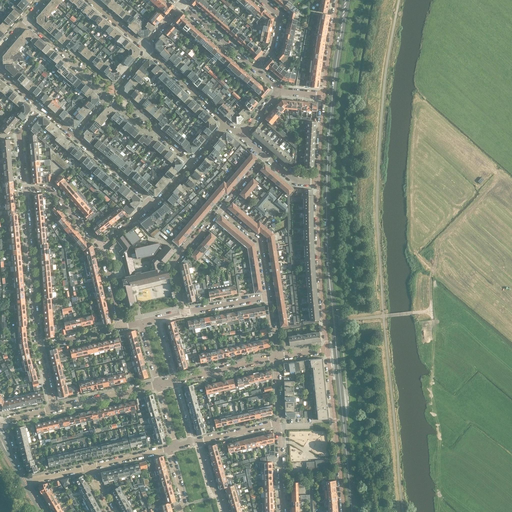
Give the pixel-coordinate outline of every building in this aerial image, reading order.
[(18,4),(17,5),(23,11),(23,10),(26,7),(20,2),(18,0),(15,0),(15,1),(18,4)] [(79,0),(75,5),(77,7),(75,10),(76,11),(79,8),(84,2),(82,0),(81,0),(79,0)] [(111,8),(116,3),(115,3),(113,1),(114,0),(113,0),(111,0),(107,5),(111,9),(111,8)] [(200,0),(195,6),(197,7),(198,7),(199,8),(205,2),(206,0),(203,0),(203,1),(203,0),(202,0),(200,0)] [(247,0),(248,0),(243,6),(239,10),(241,12),(245,7),(247,9),(253,3),(252,2),(251,1),(250,1),(249,0),(247,0)] [(289,0),(288,1),(282,8),(283,8),(283,9),(284,10),(285,10),(286,11),(292,5),(294,2),(291,0),(289,0)] [(48,5),(56,11),(57,10),(55,8),(57,6),(51,1),(48,5)] [(163,1),(157,7),(161,11),(168,4),(166,2),(165,2),(163,1)] [(82,12),(88,5),(84,2),(79,8),(81,10),(80,11),(82,12)] [(205,2),(199,8),(200,9),(200,10),(201,11),(202,11),(203,12),(209,5),(205,2)] [(114,12),(120,5),(118,4),(118,5),(116,3),(111,8),(114,12)] [(120,5),(114,12),(118,15),(123,9),(121,7),(122,7),(124,4),(122,3),(120,5)] [(168,4),(161,11),(165,14),(166,15),(173,6),(172,6),(173,5),(171,3),(170,4),(169,3),(168,4)] [(207,15),(213,9),(217,4),(216,3),(214,4),(212,8),(209,5),(203,12),(204,12),(204,13),(205,14),(206,14),(207,15)] [(247,9),(246,11),(250,14),(251,13),(257,6),(256,6),(256,5),(255,4),(254,4),(253,3),(247,9)] [(11,4),(9,6),(20,14),(23,11),(17,5),(17,6),(15,7),(11,4)] [(315,11),(318,12),(326,13),(328,5),(319,4),(319,7),(319,8),(316,8),(315,11)] [(48,5),(45,8),(51,14),(52,15),(54,13),(56,11),(48,5)] [(87,15),(92,9),(88,5),(82,12),(81,14),(85,17),(87,15)] [(292,5),(286,11),(286,12),(288,13),(289,14),(299,11),(292,5)] [(12,11),(10,13),(17,18),(20,14),(9,6),(8,7),(12,11)] [(257,6),(251,13),(254,16),(261,9),(259,7),(258,8),(257,6)] [(211,19),(217,12),(221,8),(220,7),(215,11),(213,9),(207,15),(208,16),(208,17),(209,18),(210,17),(211,19)] [(51,14),(45,8),(41,12),(45,16),(47,17),(47,18),(47,17),(49,15),(50,16),(51,14)] [(262,8),(261,9),(254,16),(259,19),(260,18),(262,16),(266,11),(265,11),(265,10),(265,9),(264,9),(262,8)] [(90,18),(95,12),(92,9),(87,15),(88,16),(88,17),(90,18)] [(123,9),(118,15),(122,18),(127,12),(126,10),(125,11),(123,9)] [(127,12),(122,18),(126,21),(131,16),(129,14),(129,13),(131,11),(129,9),(127,12)] [(156,11),(152,16),(159,21),(160,21),(161,20),(161,19),(163,17),(161,16),(160,15),(159,14),(157,12),(156,11)] [(266,11),(262,16),(265,19),(266,20),(274,18),(268,13),(269,13),(267,12),(266,11)] [(289,18),(288,18),(297,20),(299,11),(289,14),(289,16),(288,16),(288,17),(289,18)] [(90,18),(88,20),(92,23),(94,21),(99,15),(95,12),(90,18)] [(215,22),(221,16),(217,12),(211,19),(211,20),(213,21),(215,22)] [(17,18),(10,13),(8,15),(7,13),(5,15),(6,15),(7,17),(13,22),(17,18)] [(126,21),(129,25),(130,25),(133,21),(135,19),(135,18),(139,15),(137,13),(134,17),(133,17),(133,18),(131,16),(126,21)] [(174,21),(175,22),(177,24),(178,25),(184,18),(183,17),(184,16),(183,16),(184,15),(183,14),(182,14),(181,13),(174,21)] [(219,26),(225,19),(229,15),(227,13),(224,16),(222,14),(221,16),(215,22),(215,23),(217,24),(219,26)] [(330,15),(320,13),(320,14),(320,15),(317,30),(327,32),(327,29),(326,29),(328,19),(329,19),(330,15)] [(13,22),(7,17),(6,15),(2,19),(4,20),(10,26),(13,22)] [(99,15),(94,21),(96,23),(95,25),(96,26),(97,25),(103,18),(99,15)] [(152,16),(149,20),(152,23),(155,26),(157,24),(158,24),(159,23),(159,22),(159,21),(152,16)] [(102,27),(107,21),(103,18),(97,25),(96,26),(98,27),(100,26),(102,27)] [(184,18),(178,25),(182,29),(188,22),(186,21),(186,20),(184,18)] [(266,22),(266,26),(271,27),(272,27),(272,26),(273,25),(272,24),(274,18),(266,20),(266,22)] [(129,25),(128,26),(132,30),(140,20),(138,19),(135,23),(133,21),(130,25),(129,25)] [(227,25),(231,21),(229,19),(228,21),(225,19),(219,26),(219,27),(220,28),(221,28),(224,30),(228,26),(227,25)] [(0,23),(0,24),(7,30),(10,26),(4,20),(2,23),(0,20),(0,23)] [(140,20),(132,30),(136,33),(136,32),(137,32),(140,29),(142,26),(142,24),(141,23),(142,21),(140,20)] [(46,23),(42,27),(46,30),(51,25),(52,24),(50,23),(48,21),(47,21),(47,22),(46,23)] [(105,31),(110,25),(107,22),(107,21),(102,27),(98,31),(100,33),(103,29),(105,31)] [(147,28),(151,32),(154,28),(150,24),(146,21),(145,22),(147,24),(145,27),(146,27),(147,28)] [(228,26),(224,30),(226,32),(226,33),(227,34),(228,34),(229,34),(234,28),(232,25),(234,22),(233,21),(228,26)] [(188,22),(182,29),(186,32),(192,26),(190,24),(190,23),(189,22),(188,22)] [(51,25),(46,30),(50,34),(57,26),(55,25),(53,23),(52,24),(51,25)] [(110,25),(105,31),(107,33),(108,35),(114,28),(110,25)] [(168,29),(175,35),(176,33),(177,34),(179,32),(178,31),(177,31),(175,29),(175,28),(173,27),(171,25),(169,27),(168,28),(168,29)] [(57,26),(50,34),(54,37),(59,31),(57,29),(58,27),(57,26)] [(192,26),(186,32),(188,34),(187,36),(188,37),(190,35),(190,36),(196,29),(194,27),(193,26),(192,26)] [(114,28),(108,35),(105,39),(107,40),(110,37),(112,39),(113,37),(118,31),(114,28)] [(233,37),(238,31),(234,28),(229,34),(230,35),(230,36),(231,37),(232,37),(233,37)] [(238,31),(233,37),(234,39),(234,40),(235,41),(236,40),(236,41),(242,34),(240,33),(242,30),(241,28),(238,31)] [(166,31),(164,33),(166,35),(171,39),(172,40),(174,38),(173,37),(175,35),(168,29),(167,29),(165,31),(166,31)] [(196,29),(190,36),(194,39),(200,32),(198,31),(198,30),(197,29),(196,29)] [(327,32),(317,30),(314,47),(324,49),(324,46),(326,35),(327,32)] [(59,31),(54,37),(58,40),(63,34),(64,33),(63,31),(61,33),(59,31)] [(109,50),(116,41),(122,35),(118,31),(113,37),(115,39),(107,48),(109,50)] [(200,32),(191,42),(193,43),(192,44),(194,46),(198,42),(203,36),(202,34),(202,33),(201,33),(200,33),(200,32)] [(30,40),(32,42),(32,43),(33,44),(39,38),(35,34),(30,40)] [(63,34),(58,40),(61,43),(66,38),(64,36),(65,35),(63,34)] [(71,40),(73,38),(69,34),(66,38),(61,43),(65,47),(71,40)] [(159,38),(159,39),(163,42),(165,43),(165,44),(167,46),(169,44),(167,42),(168,40),(165,36),(162,34),(159,38)] [(242,34),(236,41),(238,42),(238,43),(239,44),(240,44),(246,38),(242,34)] [(21,35),(17,39),(24,45),(25,43),(26,41),(26,40),(21,35)] [(120,44),(126,38),(125,38),(122,35),(116,41),(109,50),(111,51),(112,50),(117,44),(119,46),(120,44)] [(71,40),(65,47),(69,50),(71,48),(74,44),(75,43),(73,41),(76,37),(75,36),(73,38),(71,40)] [(203,36),(198,42),(202,46),(207,39),(206,38),(206,37),(205,36),(204,36),(203,36)] [(40,45),(43,41),(39,38),(33,44),(34,45),(32,46),(36,49),(37,48),(40,45)] [(129,41),(126,38),(120,44),(119,46),(121,48),(120,49),(122,50),(123,49),(124,47),(129,41)] [(246,38),(240,44),(242,45),(242,46),(243,47),(244,47),(250,41),(246,38)] [(17,39),(14,43),(20,48),(22,46),(22,47),(24,45),(17,39)] [(207,39),(202,46),(205,49),(211,42),(209,41),(210,40),(209,39),(208,39),(207,39)] [(74,44),(71,48),(75,51),(76,50),(81,44),(81,43),(79,42),(77,40),(75,43),(74,44)] [(47,44),(43,41),(40,45),(37,48),(36,49),(35,51),(36,53),(39,49),(41,51),(47,44)] [(124,47),(126,49),(126,48),(128,50),(129,50),(130,48),(133,45),(129,41),(124,47)] [(250,41),(244,47),(246,49),(246,50),(247,51),(248,51),(254,45),(250,41)] [(210,53),(215,46),(214,45),(214,44),(212,43),(211,42),(205,49),(204,51),(208,54),(210,53)] [(14,43),(11,47),(21,56),(22,54),(18,50),(20,48),(14,43)] [(47,44),(41,51),(43,52),(39,57),(41,59),(43,56),(50,48),(47,44)] [(80,53),(85,46),(84,45),(83,45),(81,44),(76,50),(80,53)] [(254,45),(248,51),(250,52),(250,53),(251,55),(255,51),(258,48),(254,45)] [(87,48),(85,46),(80,53),(84,56),(89,50),(87,48)] [(209,58),(210,60),(212,58),(214,56),(219,50),(217,48),(217,47),(216,46),(215,46),(210,53),(212,54),(209,58)] [(8,51),(13,56),(17,59),(19,61),(20,61),(27,61),(21,56),(11,47),(7,51),(8,51)] [(324,49),(314,47),(312,64),(321,66),(322,63),(321,63),(323,51),(324,49)] [(50,48),(43,56),(47,59),(54,51),(50,48)] [(163,50),(160,53),(159,54),(163,58),(168,52),(170,49),(169,49),(169,48),(167,50),(165,48),(163,50)] [(168,52),(163,58),(166,61),(168,59),(172,55),(170,53),(174,49),(172,48),(171,49),(170,49),(168,52)] [(255,51),(251,55),(252,56),(251,57),(253,58),(253,59),(254,60),(254,59),(255,60),(262,52),(261,51),(261,50),(258,48),(255,51)] [(279,51),(279,53),(288,57),(288,56),(289,53),(292,53),(293,51),(292,51),(281,48),(280,50),(279,51)] [(89,50),(84,56),(87,59),(93,53),(91,51),(91,52),(89,50)] [(216,62),(223,53),(221,51),(221,50),(220,50),(219,50),(214,56),(212,58),(214,60),(212,62),(214,64),(216,62)] [(3,60),(12,59),(17,59),(13,56),(8,51),(4,56),(4,57),(3,57),(3,60)] [(47,59),(51,63),(53,61),(58,54),(54,51),(47,59)] [(172,55),(168,59),(172,63),(177,57),(179,54),(181,53),(179,51),(175,55),(174,53),(172,55)] [(93,53),(87,59),(91,63),(96,57),(94,55),(95,54),(93,53)] [(222,63),(228,57),(227,57),(227,56),(226,55),(223,53),(216,62),(218,64),(220,62),(222,63)] [(278,55),(277,57),(278,58),(278,59),(280,61),(282,62),(283,63),(286,66),(288,65),(289,65),(284,61),(288,57),(279,53),(278,54),(278,55)] [(62,58),(58,54),(51,63),(48,65),(48,66),(50,68),(52,65),(54,66),(60,60),(62,58)] [(100,59),(102,57),(98,54),(96,57),(91,63),(95,66),(100,59)] [(126,56),(125,58),(131,63),(134,59),(131,56),(129,54),(128,54),(127,56),(126,56)] [(177,57),(172,63),(175,66),(181,60),(179,59),(181,56),(179,54),(177,57)] [(124,60),(122,62),(128,67),(131,63),(125,58),(123,56),(121,58),(124,60)] [(228,57),(222,63),(226,67),(232,61),(231,60),(231,59),(230,58),(229,59),(228,57)] [(104,63),(102,61),(100,59),(95,66),(99,69),(104,63)] [(179,70),(187,61),(185,59),(182,62),(181,60),(175,66),(179,70)] [(266,69),(266,70),(267,69),(268,69),(275,63),(273,61),(272,60),(270,59),(263,67),(264,68),(265,69),(266,69)] [(64,63),(60,60),(54,66),(51,70),(53,72),(56,69),(57,70),(62,65),(64,63)] [(187,66),(189,63),(187,61),(179,70),(182,73),(188,67),(187,66)] [(230,70),(236,64),(235,64),(235,63),(234,62),(233,62),(232,61),(226,67),(225,68),(229,72),(230,70)] [(116,64),(118,65),(124,71),(128,67),(122,62),(120,64),(118,62),(117,62),(116,64)] [(276,76),(282,69),(280,67),(283,63),(282,62),(280,64),(278,66),(273,72),(274,74),(274,75),(275,76),(276,75),(276,76)] [(104,63),(99,69),(102,72),(108,66),(107,64),(106,65),(104,63)] [(275,63),(268,69),(270,71),(271,71),(273,72),(278,66),(275,63)] [(10,65),(4,65),(4,68),(5,69),(9,73),(13,69),(14,68),(17,64),(10,65)] [(13,69),(9,73),(13,77),(18,71),(21,67),(17,64),(13,69)] [(188,67),(182,73),(186,76),(192,70),(190,69),(193,65),(191,64),(188,67)] [(234,74),(240,67),(239,67),(239,66),(238,65),(237,65),(236,64),(230,70),(229,72),(233,75),(234,74)] [(321,66),(312,64),(310,76),(309,81),(319,83),(319,80),(320,68),(321,68),(321,66)] [(62,65),(57,70),(55,74),(58,77),(60,74),(66,68),(62,65)] [(117,67),(115,69),(115,70),(117,71),(121,74),(121,75),(124,71),(118,65),(117,67)] [(139,69),(145,75),(148,71),(146,69),(142,65),(139,69)] [(156,65),(153,69),(150,71),(154,74),(160,68),(156,65)] [(108,66),(102,72),(106,76),(110,72),(111,70),(109,68),(110,67),(108,66)] [(18,71),(13,77),(17,80),(24,72),(27,69),(25,67),(20,72),(19,71),(18,71)] [(233,75),(232,76),(236,79),(238,77),(244,71),(243,70),(243,69),(242,69),(241,69),(240,67),(234,74),(233,75)] [(66,68),(60,74),(61,74),(57,78),(59,80),(63,76),(64,78),(69,71),(66,68)] [(160,68),(154,74),(156,76),(154,78),(156,80),(158,78),(164,72),(160,68)] [(142,78),(145,75),(139,69),(136,73),(142,78)] [(282,69),(276,76),(278,77),(278,78),(280,79),(281,79),(286,72),(282,69)] [(287,81),(289,73),(290,71),(288,69),(286,72),(281,79),(284,80),(284,81),(285,81),(286,81),(287,81)] [(192,70),(186,76),(190,80),(197,72),(198,71),(196,70),(193,72),(192,71),(192,70)] [(69,71),(64,78),(63,79),(66,83),(73,75),(69,71)] [(244,71),(238,77),(242,80),(247,74),(247,73),(246,72),(245,72),(244,71)] [(24,72),(17,80),(21,83),(27,75),(24,72)] [(164,72),(158,78),(156,80),(155,81),(157,83),(160,80),(162,81),(167,76),(167,75),(164,72)] [(197,72),(190,80),(193,83),(199,78),(197,76),(199,74),(199,73),(197,72)] [(136,73),(132,77),(138,82),(141,84),(144,80),(142,78),(136,73)] [(247,74),(242,80),(246,84),(251,78),(251,77),(251,76),(250,75),(249,76),(247,74)] [(27,75),(21,83),(20,83),(24,86),(31,78),(27,75)] [(73,75),(67,83),(70,86),(71,86),(72,84),(77,78),(73,75)] [(167,76),(162,81),(163,83),(161,86),(163,87),(165,85),(171,79),(167,76)] [(32,77),(31,78),(24,86),(28,90),(33,84),(32,82),(34,79),(32,77)] [(129,81),(133,84),(135,86),(137,84),(138,85),(139,85),(141,84),(132,77),(129,81)] [(76,88),(81,81),(77,78),(72,84),(71,86),(73,87),(69,92),(71,93),(74,89),(76,88)] [(199,78),(193,83),(197,87),(202,81),(199,78)] [(202,81),(197,87),(200,90),(201,90),(206,84),(204,83),(208,80),(205,78),(202,81)] [(251,78),(246,84),(250,87),(255,81),(255,80),(254,79),(253,79),(251,78)] [(169,88),(174,82),(171,79),(165,85),(163,87),(166,90),(169,88)] [(33,84),(28,90),(32,93),(37,87),(39,84),(41,82),(40,81),(35,85),(33,84)] [(76,88),(74,89),(78,93),(80,91),(85,85),(81,81),(76,88)] [(255,81),(250,87),(253,91),(259,84),(259,83),(258,82),(257,82),(255,81)] [(169,88),(166,90),(170,94),(171,93),(172,92),(178,86),(174,82),(169,88)] [(204,94),(210,88),(211,86),(213,85),(211,83),(209,84),(208,83),(206,84),(201,90),(204,94)] [(259,84),(253,91),(258,94),(264,87),(261,85),(260,86),(259,84)] [(4,94),(9,88),(6,85),(0,91),(2,93),(0,95),(0,97),(1,98),(4,94)] [(85,85),(80,91),(82,93),(78,97),(80,99),(81,97),(83,94),(89,88),(85,85)] [(178,86),(172,92),(171,93),(175,97),(176,95),(181,89),(178,86)] [(208,97),(213,91),(215,89),(211,86),(210,88),(204,94),(208,97)] [(264,87),(258,94),(259,95),(261,97),(262,98),(269,90),(268,89),(268,88),(267,87),(266,88),(265,86),(264,88),(264,87)] [(37,87),(32,93),(36,96),(40,91),(41,90),(37,87)] [(9,88),(4,94),(8,98),(13,91),(9,88)] [(40,91),(36,96),(39,99),(44,93),(48,89),(46,88),(43,92),(41,90),(40,91)] [(89,88),(83,94),(81,97),(82,99),(85,96),(87,97),(92,91),(89,88)] [(133,99),(139,93),(140,91),(136,88),(134,90),(133,92),(130,96),(133,99)] [(181,89),(176,95),(177,97),(175,100),(176,102),(177,102),(179,99),(185,93),(181,89)] [(213,91),(208,97),(211,100),(217,95),(219,92),(217,90),(215,93),(213,91)] [(13,91),(8,98),(5,101),(7,103),(9,99),(12,101),(17,95),(13,91)] [(93,91),(92,91),(87,97),(85,99),(91,99),(98,98),(98,96),(92,91),(93,91)] [(137,102),(143,96),(144,94),(140,91),(139,93),(133,99),(137,102)] [(217,95),(211,100),(215,104),(221,98),(219,96),(221,94),(219,92),(217,95)] [(44,93),(39,99),(43,103),(48,97),(44,93)] [(185,93),(179,99),(177,102),(176,102),(175,103),(177,105),(181,101),(183,102),(189,96),(185,93)] [(143,96),(137,102),(141,106),(146,99),(148,97),(145,94),(144,94),(143,96)] [(17,95),(12,101),(14,103),(12,104),(14,106),(15,104),(21,98),(17,95)] [(52,100),(54,98),(50,95),(48,97),(43,103),(47,106),(52,100)] [(146,99),(141,106),(145,109),(150,103),(151,102),(150,100),(152,98),(149,96),(148,97),(146,99)] [(189,96),(183,102),(185,104),(182,107),(184,108),(192,100),(189,96)] [(223,96),(221,98),(215,104),(219,107),(222,103),(224,101),(223,100),(225,97),(223,96)] [(251,97),(248,101),(254,107),(254,106),(255,106),(256,105),(256,104),(257,103),(255,101),(256,101),(255,100),(253,99),(251,97)] [(21,98),(15,104),(13,107),(15,109),(17,106),(19,108),(21,106),(25,101),(21,98)] [(52,100),(47,106),(51,109),(58,101),(54,98),(52,100)] [(58,101),(51,109),(54,112),(63,103),(64,101),(62,100),(60,103),(58,101)] [(84,105),(90,110),(94,106),(90,103),(88,101),(86,103),(81,100),(79,100),(81,102),(84,105)] [(154,106),(158,101),(157,100),(153,105),(150,103),(145,109),(148,112),(154,106)] [(192,100),(184,108),(188,112),(190,109),(196,103),(192,100)] [(281,100),(278,104),(285,109),(286,109),(287,101),(281,100)] [(25,101),(21,106),(23,107),(23,111),(22,113),(26,116),(31,110),(30,110),(30,106),(25,101)] [(158,109),(156,107),(160,103),(158,101),(154,106),(148,112),(152,116),(158,109)] [(217,109),(221,113),(228,105),(230,102),(229,101),(225,105),(222,103),(219,107),(217,109)] [(248,101),(244,105),(249,110),(250,111),(252,109),(253,109),(254,108),(253,107),(254,107),(248,101)] [(83,107),(81,108),(87,114),(90,110),(84,105),(81,102),(79,104),(83,107)] [(63,103),(54,112),(58,115),(65,107),(63,106),(65,104),(63,103)] [(200,107),(196,103),(190,109),(194,112),(200,107)] [(275,107),(281,113),(285,109),(278,104),(277,105),(277,104),(275,106),(275,107)] [(228,105),(221,113),(224,116),(225,115),(231,109),(231,110),(232,109),(228,105)] [(63,109),(58,115),(58,116),(62,119),(67,113),(72,107),(70,106),(66,112),(64,110),(63,109)] [(156,119),(162,112),(165,109),(166,108),(163,106),(162,108),(160,106),(158,109),(152,116),(156,119)] [(200,107),(194,112),(190,116),(192,118),(196,114),(197,116),(203,110),(200,107)] [(272,111),(278,117),(281,113),(275,107),(274,108),(273,108),(271,110),(272,111)] [(81,108),(78,112),(84,117),(87,114),(81,108)] [(231,109),(225,115),(229,119),(233,116),(232,115),(234,113),(232,111),(234,110),(232,108),(232,109),(231,110),(231,109)] [(162,112),(156,119),(160,122),(164,117),(165,115),(164,114),(167,110),(165,109),(162,112)] [(26,116),(22,113),(20,111),(18,110),(17,111),(18,112),(16,115),(17,115),(22,120),(26,116)] [(203,110),(197,116),(200,118),(196,122),(198,123),(201,119),(207,113),(203,110)] [(242,110),(238,114),(243,118),(244,119),(247,115),(244,112),(242,110)] [(269,115),(268,115),(275,121),(278,117),(272,111),(271,112),(270,112),(268,114),(269,115)] [(78,112),(74,116),(80,121),(81,121),(84,117),(78,112)] [(116,112),(113,116),(111,118),(115,121),(120,115),(116,112)] [(69,114),(67,113),(62,119),(66,122),(69,119),(71,116),(69,114)] [(101,113),(98,117),(104,122),(108,118),(106,116),(102,113),(101,113)] [(210,117),(207,113),(201,119),(198,123),(199,124),(201,124),(203,121),(205,123),(207,121),(210,117)] [(11,115),(8,119),(14,125),(18,120),(12,115),(11,115)] [(120,115),(115,121),(113,123),(115,124),(116,123),(119,124),(124,118),(120,115)] [(269,122),(271,124),(272,125),(275,121),(268,115),(268,116),(267,116),(265,118),(266,119),(265,119),(267,121),(269,122)] [(98,117),(95,120),(101,126),(104,122),(98,117)] [(164,117),(160,122),(158,124),(162,127),(166,123),(168,121),(164,118),(164,117)] [(124,118),(119,124),(120,126),(118,128),(120,130),(122,128),(127,122),(124,118)] [(8,119),(4,124),(10,129),(14,125),(8,119)] [(95,120),(91,124),(98,129),(100,131),(102,133),(103,131),(99,128),(101,126),(95,120)] [(166,123),(162,127),(160,129),(164,132),(170,126),(172,123),(173,122),(172,121),(168,125),(166,123)] [(50,122),(47,126),(45,128),(49,131),(54,125),(50,122)] [(126,131),(131,125),(127,122),(122,128),(120,130),(120,131),(123,134),(126,131)] [(32,127),(38,132),(38,133),(40,130),(42,132),(44,131),(42,129),(35,123),(32,127)] [(170,126),(164,132),(168,136),(174,129),(176,127),(172,123),(170,126)] [(4,124),(0,128),(0,132),(2,134),(4,132),(6,134),(10,129),(4,124)] [(91,124),(88,128),(92,131),(94,133),(96,131),(98,133),(100,131),(98,129),(91,124)] [(54,125),(49,131),(49,132),(47,133),(49,135),(51,133),(52,135),(58,129),(54,125)] [(131,125),(126,131),(128,133),(126,136),(127,137),(130,134),(135,128),(131,125)] [(202,131),(208,136),(211,132),(208,129),(205,127),(203,129),(201,127),(199,128),(200,129),(202,131)] [(135,128),(130,134),(127,137),(129,138),(131,140),(134,137),(139,131),(135,128)] [(257,128),(252,134),(256,138),(261,132),(257,128)] [(58,129),(52,135),(51,137),(53,138),(55,137),(56,138),(60,134),(62,132),(58,129)] [(174,129),(168,136),(172,139),(177,133),(174,129)] [(196,133),(199,134),(205,140),(208,136),(202,131),(200,129),(196,133)] [(139,131),(134,137),(136,139),(134,141),(136,143),(137,141),(143,135),(139,131)] [(177,133),(172,139),(176,142),(181,136),(183,134),(179,131),(177,133)] [(28,136),(29,143),(37,142),(37,136),(35,135),(32,132),(28,136)] [(195,138),(202,144),(205,140),(199,134),(197,136),(194,134),(192,132),(191,134),(195,138)] [(261,132),(256,138),(260,141),(266,135),(261,132)] [(224,133),(219,139),(227,146),(227,145),(227,143),(226,141),(226,133),(224,133)] [(64,137),(60,134),(55,140),(57,142),(55,144),(56,145),(64,137)] [(265,145),(270,139),(271,138),(267,134),(266,135),(260,141),(265,145)] [(143,135),(137,141),(136,143),(138,144),(140,142),(141,144),(146,138),(143,135)] [(93,146),(98,140),(100,138),(98,136),(96,138),(95,136),(93,139),(89,143),(93,146)] [(97,149),(102,143),(104,141),(102,139),(103,138),(101,136),(100,138),(98,140),(93,146),(97,149)] [(146,138),(141,144),(145,147),(148,143),(152,139),(148,136),(146,138)] [(181,136),(176,142),(179,145),(185,139),(181,136)] [(62,147),(68,141),(64,137),(56,145),(56,146),(57,147),(60,145),(62,147)] [(152,139),(148,143),(152,146),(157,140),(153,137),(152,139)] [(192,142),(194,144),(198,147),(202,144),(195,138),(192,142)] [(185,139),(179,145),(183,149),(189,142),(185,139)] [(215,143),(223,150),(227,146),(219,139),(215,143)] [(270,139),(265,145),(269,149),(274,143),(270,139)] [(156,150),(161,144),(157,140),(152,146),(148,151),(152,154),(154,152),(156,150)] [(66,150),(71,144),(68,141),(62,147),(61,149),(64,152),(66,150)] [(101,152),(106,146),(108,144),(104,141),(102,143),(97,149),(101,152)] [(189,142),(183,149),(184,149),(189,153),(192,153),(191,146),(191,145),(192,142),(190,141),(189,142)] [(104,156),(112,146),(108,143),(108,144),(106,146),(101,152),(104,156)] [(215,143),(212,147),(214,148),(220,153),(223,150),(215,143)] [(274,143),(269,149),(274,153),(279,147),(274,143)] [(70,153),(75,147),(71,144),(66,150),(67,151),(70,153)] [(156,150),(154,152),(157,156),(160,153),(165,147),(161,144),(156,150)] [(278,156),(283,150),(284,149),(280,145),(279,147),(274,153),(278,156)] [(112,146),(104,156),(108,159),(113,153),(116,150),(117,148),(115,147),(114,148),(112,146)] [(75,147),(70,153),(72,155),(68,159),(70,161),(74,156),(79,150),(75,147)] [(165,147),(160,153),(157,156),(156,157),(158,159),(162,155),(164,156),(169,150),(165,147)] [(112,162),(117,156),(119,153),(121,151),(117,148),(116,150),(113,153),(108,159),(112,162)] [(214,148),(211,152),(221,161),(223,159),(218,156),(220,153),(214,148)] [(283,150),(278,156),(282,160),(288,154),(289,153),(284,149),(283,150)] [(79,150),(74,156),(72,159),(74,161),(76,158),(77,160),(83,153),(82,153),(79,150)] [(167,160),(172,154),(169,150),(164,156),(162,158),(166,162),(167,160)] [(211,152),(208,156),(214,161),(215,159),(217,161),(220,163),(221,161),(211,152)] [(249,156),(248,157),(253,162),(257,158),(250,152),(248,154),(249,156)] [(83,153),(77,160),(76,162),(79,165),(86,157),(83,153)] [(117,156),(112,162),(116,165),(121,159),(124,156),(122,154),(119,157),(117,156)] [(167,160),(171,163),(173,161),(176,157),(172,154),(167,160)] [(288,154),(282,160),(287,164),(288,163),(292,158),(288,154)] [(121,159),(116,165),(120,169),(125,163),(123,161),(125,159),(127,156),(125,155),(124,156),(121,159)] [(208,156),(204,160),(212,166),(215,168),(216,167),(212,163),(214,161),(208,156)] [(86,157),(79,165),(83,168),(85,166),(90,160),(86,157)] [(244,158),(243,160),(250,166),(253,162),(248,157),(246,159),(244,158)] [(90,160),(85,166),(87,168),(86,170),(87,171),(89,169),(94,163),(90,160)] [(125,163),(120,169),(123,172),(129,166),(132,162),(130,161),(129,162),(127,160),(125,163)] [(201,163),(207,168),(209,167),(211,168),(212,166),(204,160),(201,163)] [(243,163),(241,165),(247,170),(250,166),(243,160),(241,162),(243,163)] [(127,175),(132,169),(131,168),(135,162),(133,161),(132,162),(129,166),(123,172),(127,175)] [(94,163),(89,169),(87,171),(89,173),(91,171),(93,173),(98,167),(98,166),(94,163)] [(201,163),(198,167),(205,174),(209,170),(207,168),(201,163)] [(238,166),(236,168),(243,174),(247,170),(241,165),(239,167),(238,166)] [(264,165),(260,170),(262,172),(261,174),(262,175),(268,168),(264,165)] [(132,169),(127,175),(131,178),(140,167),(138,166),(134,171),(132,169)] [(166,168),(168,170),(174,175),(177,172),(177,171),(173,168),(171,166),(170,168),(167,166),(166,168)] [(98,167),(93,173),(91,174),(94,176),(92,178),(94,179),(95,178),(102,170),(98,167)] [(140,167),(131,178),(135,181),(135,182),(140,175),(139,174),(143,169),(140,167)] [(198,167),(194,171),(201,176),(202,174),(204,175),(205,174),(198,167)] [(236,171),(234,173),(240,178),(243,174),(236,168),(234,170),(236,171)] [(268,168),(262,175),(264,177),(265,175),(267,177),(272,171),(268,168)] [(102,170),(95,178),(97,180),(98,177),(100,179),(105,173),(102,170)] [(174,175),(168,170),(165,174),(171,179),(174,175)] [(199,178),(201,176),(194,171),(191,175),(197,180),(199,182),(200,182),(202,181),(199,178)] [(272,171),(267,177),(269,179),(268,180),(270,182),(276,174),(272,171)] [(140,175),(135,182),(138,185),(144,179),(148,174),(146,172),(142,177),(140,175)] [(105,173),(100,179),(102,181),(101,183),(102,185),(104,182),(109,176),(105,173)] [(171,179),(165,174),(163,176),(160,173),(158,175),(161,178),(168,183),(171,179)] [(231,173),(230,176),(231,177),(237,182),(240,178),(234,173),(233,175),(231,173)] [(142,188),(148,182),(146,181),(150,176),(148,174),(144,179),(138,185),(142,188)] [(276,174),(270,182),(272,183),(273,182),(275,183),(280,178),(276,174)] [(57,179),(55,181),(58,186),(65,180),(62,176),(62,177),(61,176),(60,175),(56,178),(57,179)] [(197,180),(191,175),(188,178),(194,184),(195,182),(199,184),(200,182),(199,182),(197,180)] [(237,182),(231,177),(230,176),(229,175),(226,179),(228,181),(234,186),(237,182)] [(108,186),(113,180),(109,176),(104,182),(99,188),(101,190),(106,184),(108,186)] [(168,183),(161,178),(158,181),(164,187),(168,183)] [(188,178),(185,182),(191,187),(192,189),(196,185),(194,184),(188,178)] [(253,178),(249,183),(256,189),(258,187),(256,185),(258,183),(254,179),(253,178)] [(280,178),(275,183),(277,185),(275,187),(277,188),(284,181),(280,178)] [(158,181),(155,179),(154,181),(156,183),(155,185),(157,187),(161,191),(164,187),(158,181)] [(65,180),(58,186),(60,187),(60,188),(61,189),(62,189),(62,190),(68,184),(65,180)] [(113,180),(108,186),(110,188),(108,190),(109,191),(111,189),(117,183),(113,180)] [(223,181),(222,183),(230,190),(234,186),(228,181),(226,183),(223,181)] [(284,181),(277,188),(279,190),(281,188),(282,190),(287,184),(284,181)] [(68,184),(62,190),(63,191),(64,192),(65,193),(65,194),(66,194),(72,188),(74,186),(71,182),(68,184)] [(148,182),(142,188),(146,191),(148,189),(151,185),(148,182)] [(180,184),(186,190),(188,191),(191,187),(185,182),(182,186),(180,184)] [(117,183),(111,189),(109,191),(112,193),(114,191),(115,192),(120,186),(117,183)] [(222,183),(219,187),(224,192),(227,194),(230,190),(222,183)] [(249,183),(246,186),(252,191),(253,189),(255,191),(256,189),(249,183)] [(121,193),(126,187),(122,184),(120,186),(115,192),(114,193),(116,194),(119,192),(121,193)] [(180,184),(176,188),(182,193),(186,190),(180,184)] [(72,188),(66,194),(67,196),(68,198),(69,198),(79,190),(75,186),(72,188)] [(246,186),(243,190),(250,196),(251,194),(250,193),(252,191),(246,186)] [(289,186),(284,192),(286,193),(285,195),(287,196),(288,195),(289,195),(291,192),(293,189),(289,186)] [(126,187),(121,193),(122,195),(119,199),(121,201),(124,197),(130,191),(126,187)] [(215,187),(214,189),(221,195),(224,192),(219,187),(217,189),(215,187)] [(182,193),(176,188),(173,192),(179,197),(181,195),(184,198),(185,196),(182,193)] [(214,193),(212,195),(218,199),(221,195),(214,189),(212,191),(214,193)] [(79,190),(69,198),(69,199),(70,200),(71,200),(73,202),(82,194),(79,190)] [(243,190),(239,194),(240,195),(245,199),(247,197),(248,198),(250,196),(243,190)] [(130,191),(124,197),(121,201),(123,203),(127,199),(129,200),(130,198),(134,194),(130,191)] [(179,197),(173,192),(170,196),(176,201),(179,197)] [(82,194),(73,202),(73,203),(74,204),(75,204),(76,206),(84,198),(85,197),(82,194)] [(209,195),(207,197),(214,203),(218,199),(212,195),(210,196),(209,195)] [(303,195),(303,207),(303,211),(312,211),(312,195),(311,195),(303,195)] [(170,196),(166,200),(172,205),(176,201),(170,196)] [(207,200),(205,202),(211,207),(214,203),(207,197),(205,199),(207,200)] [(84,198),(76,206),(77,207),(78,209),(79,209),(79,210),(86,204),(88,202),(84,198)] [(166,200),(163,203),(169,209),(172,205),(166,200)] [(202,203),(201,205),(208,211),(211,207),(205,202),(204,204),(202,203)] [(233,203),(232,203),(228,208),(231,211),(236,206),(237,204),(238,204),(236,202),(234,204),(233,203)] [(160,207),(166,212),(168,214),(171,210),(169,209),(163,203),(160,207)] [(86,204),(79,210),(80,211),(81,213),(82,213),(83,214),(90,209),(86,204)] [(236,206),(231,211),(235,214),(240,209),(238,207),(239,206),(237,204),(236,206)] [(200,208),(199,210),(205,215),(208,211),(201,205),(199,207),(200,208)] [(93,206),(90,209),(83,214),(87,219),(90,216),(94,213),(97,211),(93,206)] [(58,210),(55,207),(51,210),(51,211),(51,214),(54,213),(57,217),(55,218),(57,221),(61,217),(62,218),(64,216),(64,215),(59,209),(58,210)] [(117,208),(114,210),(119,217),(124,214),(119,207),(118,208),(117,208)] [(160,207),(156,210),(162,218),(164,217),(163,215),(166,212),(160,207)] [(240,209),(235,214),(239,218),(245,210),(243,209),(242,210),(240,209)] [(156,210),(152,213),(157,220),(160,224),(162,222),(159,218),(161,216),(156,210)] [(196,210),(194,212),(201,218),(205,215),(199,210),(197,212),(196,210)] [(245,210),(239,218),(242,221),(247,215),(245,214),(247,212),(245,210)] [(114,211),(110,214),(115,221),(117,219),(118,219),(119,218),(119,217),(114,211)] [(312,211),(303,211),(303,227),(312,227),(312,211)] [(194,216),(192,217),(198,222),(201,218),(194,212),(192,214),(194,216)] [(160,223),(157,220),(152,213),(148,216),(153,223),(155,221),(158,225),(160,223)] [(110,214),(105,217),(111,224),(112,223),(113,223),(114,222),(115,221),(110,214)] [(247,215),(242,221),(246,224),(252,217),(250,215),(249,217),(247,215)] [(62,218),(61,217),(57,221),(61,226),(67,220),(67,219),(66,218),(65,218),(64,216),(62,218)] [(148,216),(139,223),(145,229),(153,223),(148,216)] [(221,216),(216,221),(218,223),(217,224),(218,226),(225,219),(221,216)] [(111,224),(105,217),(101,221),(106,228),(107,227),(109,226),(111,224)] [(189,218),(188,220),(195,226),(198,222),(192,217),(191,219),(189,218)] [(252,217),(246,224),(250,227),(255,222),(253,220),(254,219),(252,217)] [(228,222),(225,219),(218,226),(220,228),(222,226),(224,228),(228,222)] [(255,222),(250,227),(254,230),(260,222),(262,221),(260,219),(257,223),(255,222)] [(67,220),(61,226),(58,228),(60,230),(62,227),(64,230),(71,224),(70,224),(70,223),(69,222),(68,222),(67,220)] [(187,223),(186,225),(192,230),(195,226),(188,220),(186,222),(187,223)] [(101,221),(97,224),(102,231),(103,231),(104,230),(104,229),(106,228),(101,221)] [(228,222),(224,228),(225,229),(224,231),(226,233),(232,225),(228,222)] [(260,222),(254,230),(257,234),(260,231),(264,226),(260,222)] [(71,224),(64,230),(68,234),(74,228),(74,227),(73,226),(72,226),(71,224)] [(97,224),(92,228),(97,234),(98,234),(99,234),(100,233),(100,232),(102,231),(97,224)] [(146,235),(138,225),(138,224),(124,235),(125,236),(124,237),(131,246),(146,235)] [(183,226),(181,227),(188,233),(192,230),(186,225),(184,227),(183,226)] [(232,225),(226,233),(228,234),(229,233),(231,234),(236,228),(232,225)] [(264,226),(260,231),(263,234),(268,229),(264,226)] [(181,231),(180,232),(185,237),(188,233),(181,227),(179,230),(181,231)] [(303,227),(303,243),(313,242),(312,227),(303,227)] [(74,228),(68,234),(72,238),(78,233),(78,232),(78,231),(77,230),(76,230),(74,228)] [(236,228),(231,234),(233,236),(232,237),(233,239),(240,232),(236,228)] [(268,229),(263,234),(267,237),(274,234),(268,229)] [(176,233),(175,235),(182,241),(185,237),(180,232),(178,235),(176,233)] [(240,232),(233,239),(235,241),(237,239),(238,240),(243,235),(240,232)] [(75,242),(82,237),(81,236),(80,234),(79,234),(78,233),(72,238),(75,242)] [(210,233),(207,236),(214,243),(216,241),(214,239),(216,237),(214,235),(214,236),(210,233)] [(174,240),(173,240),(179,245),(182,241),(175,235),(173,237),(174,239),(174,240)] [(243,235),(238,240),(240,242),(239,244),(241,245),(247,238),(243,235)] [(125,306),(134,304),(133,301),(134,301),(130,287),(166,278),(166,279),(169,278),(167,267),(162,268),(161,265),(161,264),(163,262),(164,262),(174,251),(166,245),(162,249),(162,250),(156,257),(155,258),(152,261),(152,264),(153,271),(140,274),(140,272),(135,273),(132,259),(132,258),(131,254),(133,254),(132,249),(133,248),(123,236),(108,247),(109,250),(111,250),(111,248),(118,242),(123,249),(118,253),(121,256),(126,277),(118,279),(124,303),(125,303),(125,306)] [(214,243),(207,236),(204,240),(209,245),(211,243),(212,245),(214,243)] [(75,242),(79,246),(85,241),(85,240),(84,238),(83,238),(82,237),(75,242)] [(247,238),(241,245),(243,247),(244,245),(247,248),(254,244),(247,238)] [(209,245),(204,240),(201,244),(208,250),(209,248),(208,247),(209,245)] [(85,250),(92,249),(93,248),(89,243),(88,244),(85,241),(79,246),(83,251),(85,250)] [(313,242),(303,243),(304,258),(314,258),(313,242)] [(136,257),(132,258),(132,259),(136,258),(137,259),(152,255),(155,258),(156,257),(154,255),(158,248),(162,250),(162,249),(159,247),(161,244),(158,243),(134,248),(136,257)] [(201,244),(197,248),(204,254),(208,250),(201,244)] [(246,251),(246,253),(256,252),(255,247),(254,245),(254,244),(247,248),(248,248),(248,250),(246,251)] [(197,248),(194,252),(201,258),(204,254),(197,248)] [(194,252),(190,256),(196,260),(197,259),(197,260),(198,259),(199,260),(201,258),(194,252)] [(182,260),(179,265),(180,270),(192,268),(192,266),(191,262),(185,257),(182,260)] [(314,258),(304,258),(304,265),(305,274),(315,273),(314,258)] [(221,262),(218,263),(213,266),(212,267),(207,270),(208,272),(224,262),(223,260),(221,262)] [(189,268),(180,270),(181,276),(190,274),(193,273),(192,268),(189,268)] [(315,273),(305,274),(306,285),(306,290),(316,289),(315,273)] [(192,284),(192,281),(195,280),(194,278),(191,279),(183,281),(184,286),(192,284)] [(92,282),(88,283),(90,288),(102,285),(101,283),(102,282),(101,281),(100,280),(92,282)] [(230,280),(228,280),(228,281),(231,294),(236,293),(235,285),(232,285),(231,283),(230,280)] [(223,282),(223,284),(225,295),(231,294),(228,281),(223,282)] [(212,284),(212,285),(215,297),(220,296),(218,285),(217,283),(212,284)] [(195,284),(192,284),(184,286),(185,292),(194,290),(196,289),(196,287),(195,284)] [(207,286),(207,290),(209,298),(215,297),(212,285),(207,286)] [(316,289),(306,290),(307,303),(308,305),(317,304),(316,289)] [(195,295),(186,297),(188,303),(189,305),(197,304),(196,301),(195,295)] [(317,304),(308,305),(309,321),(310,321),(313,320),(316,320),(318,320),(317,304)] [(258,308),(252,309),(254,316),(257,316),(257,319),(258,319),(259,321),(261,321),(260,318),(259,315),(258,308)] [(238,320),(236,312),(231,313),(232,321),(235,320),(236,323),(237,323),(237,325),(239,325),(238,320)] [(76,328),(77,327),(75,323),(74,319),(71,320),(70,313),(68,313),(69,320),(71,329),(73,328),(74,329),(76,328)] [(221,323),(220,315),(214,316),(216,324),(219,323),(220,326),(221,328),(222,328),(221,323)] [(174,321),(166,323),(168,329),(176,327),(174,321)] [(127,334),(128,338),(136,336),(135,330),(127,332),(127,334)] [(317,332),(303,334),(304,343),(320,341),(319,332),(317,332)] [(288,336),(288,337),(289,345),(289,346),(304,343),(303,334),(288,336)] [(136,336),(128,338),(129,344),(138,342),(136,336)] [(114,339),(113,339),(115,348),(115,351),(121,349),(118,338),(116,339),(115,338),(114,339)] [(171,340),(172,346),(181,343),(179,338),(171,340)] [(256,340),(256,341),(258,349),(264,348),(262,340),(259,341),(258,339),(256,340)] [(227,348),(223,348),(222,342),(220,343),(221,349),(223,357),(229,356),(228,354),(227,348)] [(221,349),(218,350),(216,344),(214,344),(215,350),(217,359),(223,357),(221,349)] [(235,355),(233,347),(232,344),(226,346),(227,348),(228,354),(229,356),(235,355)] [(240,353),(239,345),(235,346),(235,344),(232,344),(233,347),(235,355),(240,353)] [(210,351),(212,360),(214,360),(215,361),(217,360),(217,359),(215,350),(212,351),(211,347),(209,348),(209,350),(210,351)] [(184,348),(182,349),(174,351),(175,357),(184,354),(190,353),(189,351),(187,351),(186,348),(184,348)] [(212,360),(210,351),(209,350),(204,351),(204,353),(206,361),(212,360)] [(62,352),(50,355),(50,357),(50,358),(50,360),(51,360),(60,358),(59,358),(60,358),(62,358),(61,355),(63,354),(63,352),(62,352)] [(60,358),(51,360),(52,363),(51,364),(52,365),(52,366),(61,364),(60,361),(66,360),(65,357),(59,358),(60,358)] [(31,361),(31,358),(22,360),(19,361),(21,367),(21,366),(32,364),(32,363),(32,361),(31,361)] [(312,367),(317,420),(329,418),(323,358),(310,359),(310,364),(311,367),(312,367)] [(185,360),(177,362),(179,370),(187,368),(187,366),(185,360)] [(32,364),(21,366),(22,372),(26,371),(30,370),(30,369),(34,368),(34,366),(33,366),(32,366),(32,364)] [(144,364),(136,366),(134,367),(136,372),(137,372),(146,369),(144,364)] [(105,369),(105,371),(106,374),(109,385),(111,385),(114,385),(114,384),(112,375),(112,373),(108,374),(107,369),(105,369)] [(146,369),(137,372),(139,378),(139,379),(148,377),(146,369)] [(117,372),(118,374),(120,383),(126,381),(125,380),(126,380),(124,373),(122,373),(121,371),(117,372)] [(95,379),(97,388),(100,388),(103,387),(101,378),(98,379),(96,373),(94,374),(95,379)] [(83,376),(84,380),(84,382),(86,391),(89,390),(89,391),(92,390),(91,390),(92,389),(90,381),(87,381),(86,379),(85,376),(83,376)] [(236,379),(233,380),(233,379),(227,380),(229,390),(235,389),(235,390),(239,390),(238,388),(238,386),(238,387),(237,385),(237,386),(236,379)] [(80,391),(81,392),(86,391),(84,382),(84,380),(78,382),(80,391)] [(32,382),(34,393),(36,402),(39,402),(39,403),(42,402),(41,401),(42,401),(42,398),(41,395),(40,392),(40,391),(37,390),(36,386),(39,386),(38,381),(32,382)] [(73,389),(58,392),(59,397),(64,396),(65,396),(67,396),(67,395),(79,392),(78,387),(75,388),(73,389)] [(144,398),(145,402),(154,400),(153,394),(152,394),(150,395),(144,397),(145,398),(144,398)] [(4,400),(0,411),(10,409),(8,400),(8,399),(4,400)] [(129,402),(128,402),(130,411),(136,410),(136,409),(135,405),(134,401),(131,402),(131,401),(128,402),(129,402)] [(264,404),(265,407),(265,408),(267,415),(269,415),(272,415),(272,414),(272,411),(273,410),(272,406),(271,407),(270,406),(268,406),(267,403),(264,404)] [(125,413),(123,404),(120,404),(118,404),(118,405),(117,405),(119,414),(120,416),(125,415),(125,413)] [(198,406),(190,409),(190,411),(190,412),(190,413),(191,413),(191,414),(200,411),(199,408),(202,408),(201,406),(201,405),(198,406)] [(241,405),(242,413),(244,420),(250,419),(248,411),(244,412),(243,405),(241,405)] [(85,417),(86,422),(93,420),(90,411),(88,411),(88,410),(85,411),(85,412),(86,416),(85,417)] [(311,411),(304,411),(304,418),(312,417),(312,420),(315,420),(315,418),(315,416),(312,416),(311,411)] [(85,412),(78,414),(80,423),(86,422),(85,417),(86,416),(85,412)] [(16,426),(16,428),(16,431),(16,433),(17,433),(17,434),(26,431),(25,428),(26,428),(25,424),(16,426)] [(204,427),(196,430),(197,435),(198,435),(200,435),(200,434),(205,433),(205,431),(204,427)] [(164,434),(163,431),(154,434),(153,434),(154,440),(156,439),(165,437),(164,436),(165,435),(164,434)] [(144,432),(139,433),(140,436),(142,444),(143,445),(144,444),(145,444),(147,443),(144,432)] [(128,435),(129,439),(131,447),(133,446),(134,447),(136,446),(134,437),(134,434),(128,435)] [(33,436),(27,437),(18,439),(19,442),(18,442),(19,445),(20,445),(29,443),(28,439),(33,438),(33,436)] [(249,439),(244,440),(246,449),(246,451),(252,450),(251,447),(249,439)] [(79,449),(81,459),(83,458),(84,458),(85,458),(86,457),(87,457),(84,448),(81,449),(80,446),(81,446),(80,443),(78,444),(79,449)] [(83,444),(84,448),(87,457),(89,457),(91,457),(91,456),(92,456),(90,447),(87,448),(86,444),(83,444)] [(31,454),(22,456),(22,457),(22,460),(23,460),(24,462),(28,461),(28,460),(32,459),(33,459),(31,454)] [(164,462),(163,456),(154,458),(155,460),(156,464),(164,462)] [(28,461),(24,462),(24,466),(26,465),(26,468),(31,467),(31,466),(35,465),(34,459),(32,459),(28,460),(28,461)] [(315,461),(306,462),(306,467),(306,469),(307,473),(327,471),(327,467),(330,467),(329,460),(326,460),(315,460),(315,461)] [(144,469),(142,462),(139,463),(141,471),(147,470),(147,468),(144,469)] [(31,467),(26,468),(27,471),(29,471),(29,473),(30,473),(30,475),(34,474),(33,472),(39,471),(38,468),(37,465),(36,465),(35,465),(31,466),(31,467)] [(166,467),(157,470),(159,476),(167,473),(167,471),(167,470),(166,468),(166,467)] [(99,474),(100,478),(101,477),(103,482),(104,482),(108,481),(106,472),(106,471),(100,473),(99,474)] [(168,475),(167,473),(159,476),(156,476),(158,482),(160,481),(169,479),(169,478),(169,475),(168,475)] [(74,477),(71,478),(75,486),(77,485),(85,481),(84,480),(85,480),(83,476),(82,476),(75,479),(74,477)] [(169,479),(160,481),(162,487),(170,484),(170,482),(169,479)] [(85,481),(77,485),(79,490),(87,485),(86,483),(86,482),(86,481),(85,481)] [(228,481),(218,484),(219,486),(218,487),(219,488),(220,489),(225,487),(227,487),(228,486),(227,484),(228,483),(228,481)] [(48,483),(39,485),(39,487),(38,488),(41,494),(42,493),(50,489),(48,485),(49,485),(49,484),(48,483)] [(162,487),(158,488),(160,493),(161,493),(172,490),(172,489),(172,487),(171,487),(170,484),(162,487)] [(227,487),(225,487),(226,490),(226,492),(227,492),(227,493),(237,490),(235,484),(228,486),(227,487)] [(87,485),(79,490),(82,494),(86,492),(86,493),(89,491),(90,490),(90,489),(89,487),(88,487),(87,485)] [(111,491),(112,493),(113,495),(114,496),(122,491),(119,486),(113,489),(113,490),(111,491)] [(50,489),(42,493),(43,495),(42,496),(43,498),(44,498),(53,493),(50,488),(50,489)] [(239,489),(237,490),(227,493),(227,495),(227,496),(227,497),(228,497),(228,498),(237,496),(239,495),(241,495),(239,489)] [(172,490),(161,493),(162,499),(165,498),(174,496),(173,493),(173,490),(172,490)] [(81,495),(83,500),(92,496),(91,495),(92,494),(91,493),(90,493),(89,491),(86,493),(86,492),(82,494),(81,495)] [(122,491),(114,496),(115,498),(115,500),(116,500),(117,501),(125,496),(122,491)] [(54,493),(53,493),(44,498),(46,500),(45,501),(46,502),(47,503),(52,500),(56,498),(57,498),(57,497),(54,493)] [(93,498),(92,496),(83,500),(86,505),(94,500),(94,499),(93,498)] [(125,496),(117,501),(118,502),(117,503),(118,505),(119,505),(127,501),(127,500),(125,496)] [(52,500),(47,503),(48,505),(48,506),(49,507),(50,508),(58,503),(59,503),(57,498),(56,498),(52,500)] [(130,499),(127,501),(119,505),(120,507),(120,508),(121,509),(122,510),(130,506),(133,504),(130,499)] [(94,500),(86,505),(89,510),(97,505),(97,504),(96,502),(95,502),(94,500)] [(58,503),(50,508),(51,510),(51,511),(54,511),(61,508),(62,508),(59,503),(58,503)]
